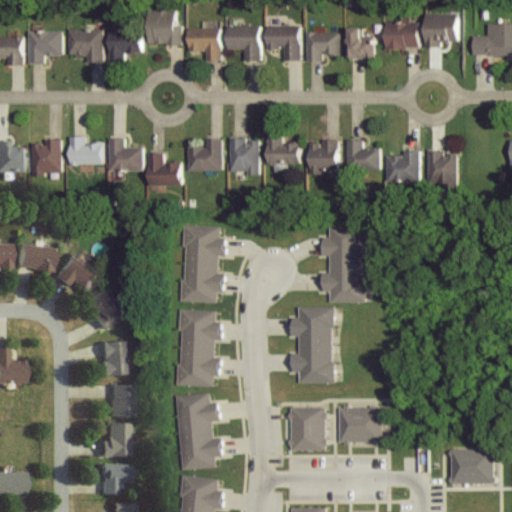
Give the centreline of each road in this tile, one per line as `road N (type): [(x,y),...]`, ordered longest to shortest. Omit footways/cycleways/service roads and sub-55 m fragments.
road 1 (residential): [(0,97),(511,96)]
road 2 (residential): [(258,511),(265,490),(258,283),(270,255),(288,264),(289,275),(255,313)]
road 3 (residential): [(63,511),(58,326),(42,314),(0,311)]
